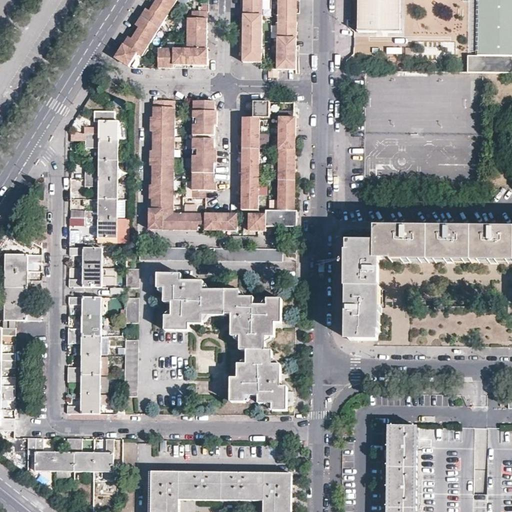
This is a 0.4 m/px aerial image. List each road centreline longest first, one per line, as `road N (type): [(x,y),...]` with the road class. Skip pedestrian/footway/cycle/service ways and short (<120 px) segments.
road 1 (residential): [(319,428),(56,420),(57,167),(34,136)]
road 2 (residential): [(320,369),(511,370)]
road 3 (residential): [(144,239),(320,240)]
road 4 (residential): [(144,239),(144,85)]
road 5 (residential): [(321,88),(320,240)]
road 6 (unknown): [(64,424),(40,427),(31,418),(30,335),(54,327)]
road 7 (residential): [(320,240),(320,369)]
